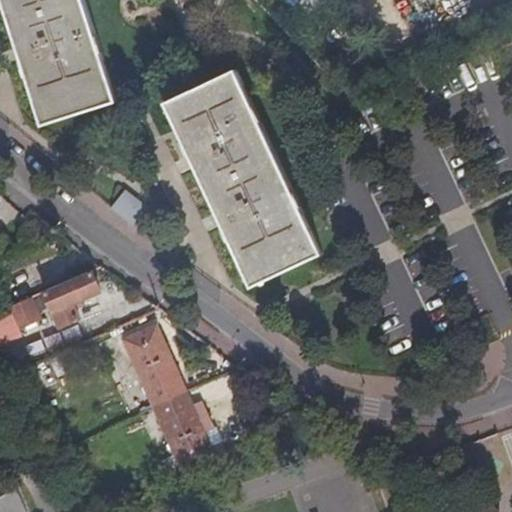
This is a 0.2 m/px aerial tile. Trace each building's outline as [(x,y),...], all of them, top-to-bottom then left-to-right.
[(85,0),(2,0),(43,125),(118,100),(85,0)] [(253,286),(324,252),(236,67),(166,100),(253,286)] [(128,205),(116,221),(142,240),(154,225),(128,205)] [(79,305),(98,297),(86,270),(41,290),(58,331),(77,323),(73,315),(82,311),(79,305)] [(27,296),(10,304),(36,365),(38,364),(54,357),(27,296)] [(187,392),(158,328),(126,342),(154,407),(187,392)] [(54,357),(38,364),(41,373),(67,363),(63,353),(54,357)] [(185,474),(217,459),(187,392),(154,407),(185,474)] [(497,511),(482,493),(459,511),(497,511)]
